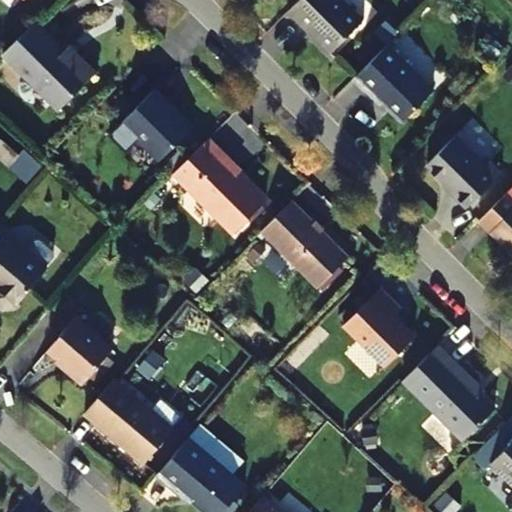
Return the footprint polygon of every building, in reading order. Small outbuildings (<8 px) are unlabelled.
[(365,19),(346,0),(298,0),(289,9),(310,30),(312,28),(334,50),(365,19)] [(68,51),(36,20),(5,52),(61,107),(98,70),(79,51),(68,51)] [(436,89),(389,43),(356,77),(367,88),(370,86),(405,120),(436,89)] [(193,127),(156,90),(126,120),(163,157),(193,127)] [(489,164),(460,134),(430,164),(460,193),(457,196),(468,207),(505,170),(494,159),(489,164)] [(226,152),(210,137),(175,172),(235,232),(268,199),(223,155),(226,152)] [(351,255),(294,199),(263,230),(320,287),(351,255)] [(511,210),(492,230),(511,250),(511,210)] [(49,267),(0,226),(0,304),(3,307),(9,308),(14,307),(19,303),(49,267)] [(400,306),(379,286),(342,325),(385,366),(415,335),(393,313),(400,306)] [(115,347),(78,315),(50,349),(69,365),(67,366),(85,382),(115,347)] [(465,438),(496,406),(448,359),(451,356),(439,344),(404,378),(465,438)] [(176,426),(116,376),(87,412),(146,462),(176,426)] [(511,415),(491,437),(505,450),(493,463),(511,481),(511,415)] [(223,511),(247,484),(190,436),(159,473),(183,493),(185,491),(209,511),(223,511)] [(287,511),(265,493),(248,511),(287,511)]
